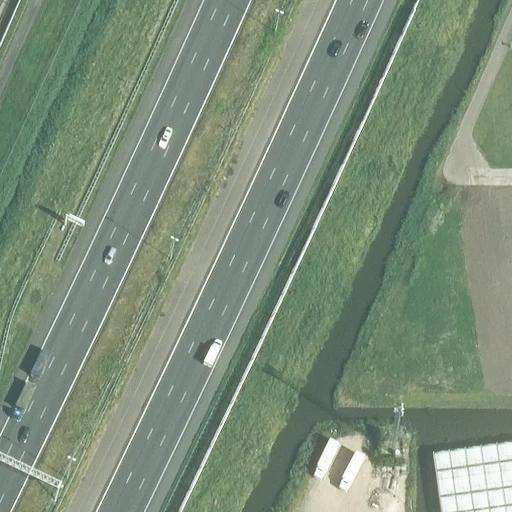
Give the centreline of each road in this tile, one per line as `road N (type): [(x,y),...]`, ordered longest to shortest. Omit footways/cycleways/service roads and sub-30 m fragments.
road 1 (motorway): [(120,511),(366,0)]
road 2 (motorway): [(225,0),(0,466)]
